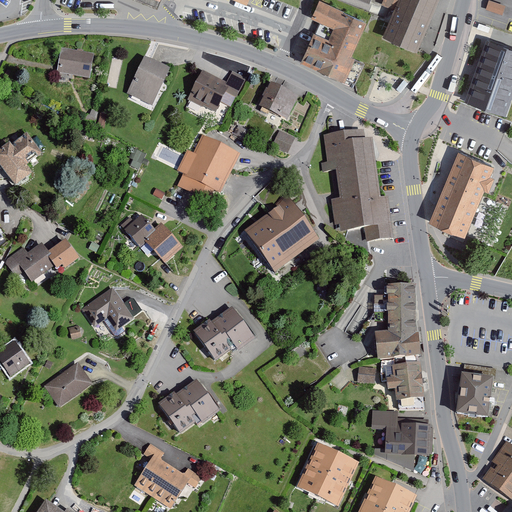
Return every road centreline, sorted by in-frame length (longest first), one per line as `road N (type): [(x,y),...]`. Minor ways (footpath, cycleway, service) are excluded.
road 1 (residential): [(332,91),(304,157),(254,190),(213,239),(129,408),(45,453),(0,447)]
road 2 (tertiary): [(332,91),(185,34),(40,26)]
road 3 (secondary): [(427,277),(464,511)]
road 4 (secondary): [(414,133),(410,158),(427,277)]
road 5 (secondary): [(463,0),(437,95),(414,133)]
